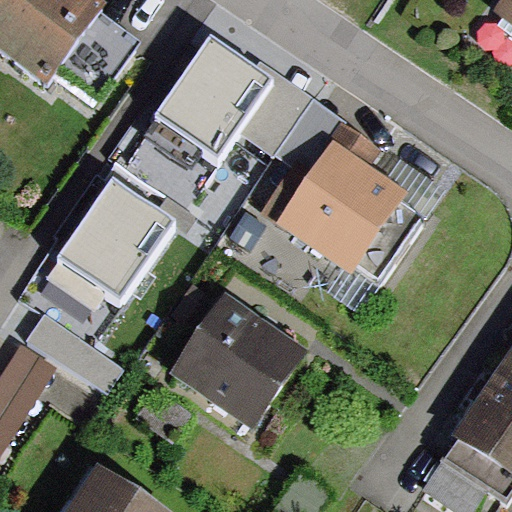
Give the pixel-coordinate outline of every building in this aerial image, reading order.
[(77,0),(0,0),(0,40),(48,76),(95,12),(77,0)] [(511,0),(500,18),(511,26),(511,0)] [(285,95),(211,46),(152,135),(226,184),(285,95)] [(290,181),(259,231),(369,297),(413,225),(352,189),(366,166),(337,148),(310,193),(290,181)] [(183,230),(115,185),(54,276),(122,321),(183,230)] [(289,366),(213,317),(167,389),(242,438),(289,366)] [(511,361),(453,453),(511,491),(511,361)] [(87,511),(130,511),(102,492),(87,511)]
